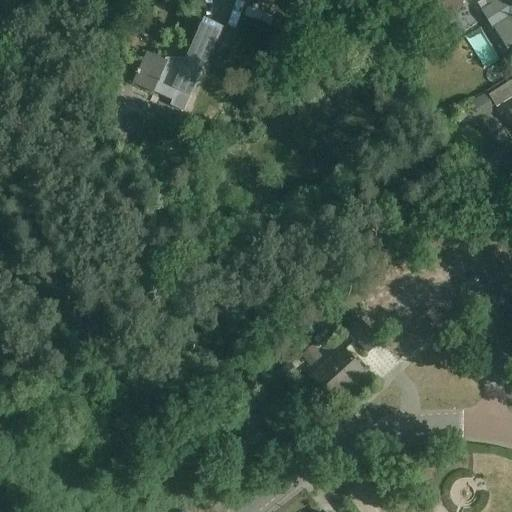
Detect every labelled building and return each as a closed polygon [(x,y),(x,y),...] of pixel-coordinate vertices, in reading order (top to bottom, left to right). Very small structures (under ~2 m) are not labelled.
[(426,0),(427,1),(421,5),(433,24),(439,20),(440,21),(464,6),(459,0),(426,0)] [(511,0),(485,0),(490,6),(482,11),(507,51),(511,47),(511,0)] [(166,59),(164,62),(149,55),(135,84),(174,102),(172,106),(184,112),(222,30),(200,19),(187,46),(193,49),(189,58),(166,59)] [(496,108),(511,98),(511,83),(490,97),(496,108)] [(109,84),(98,103),(111,110),(114,104),(116,106),(124,92),(109,84)] [(150,131),(141,148),(156,155),(165,138),(150,131)] [(496,154),(482,168),(495,181),(509,167),(496,154)] [(387,306),(373,316),(378,323),(392,313),(387,306)] [(381,343),(374,335),(380,329),(367,316),(361,321),(361,320),(349,331),(355,338),(369,353),(381,343)] [(313,347),(302,356),(312,367),(322,358),(314,348),(313,347)] [(312,379),(321,388),(334,403),(366,374),(345,350),(312,379)] [(300,379),(291,365),(276,375),(285,389),(300,379)] [(269,403),(259,410),(265,418),(275,411),(269,403)] [(261,433),(240,448),(246,455),(266,440),(261,433)] [(182,462),(190,455),(183,447),(175,454),(182,462)]
